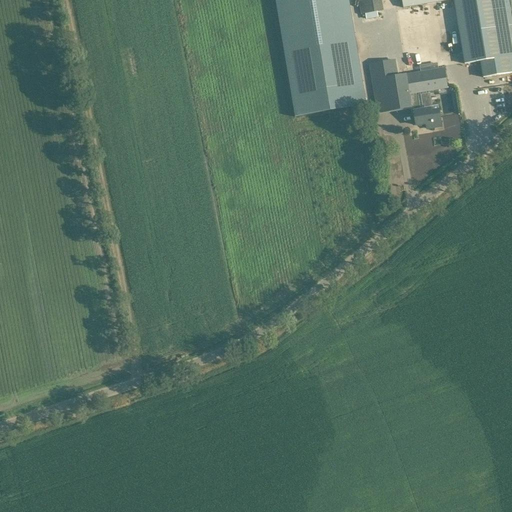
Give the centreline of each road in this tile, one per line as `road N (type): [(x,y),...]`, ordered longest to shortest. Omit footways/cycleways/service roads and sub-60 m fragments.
road 1 (unclassified): [(0,429),(252,342),(511,128)]
road 2 (track): [(132,386),(56,0)]
